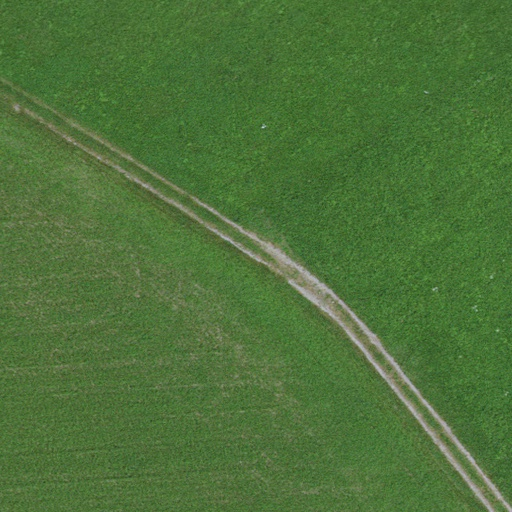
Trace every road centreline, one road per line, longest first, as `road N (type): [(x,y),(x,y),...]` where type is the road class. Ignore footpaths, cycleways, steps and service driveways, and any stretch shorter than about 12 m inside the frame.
road 1 (track): [(502,511),(343,315),(314,286),(224,227)]
road 2 (track): [(0,92),(224,227)]
